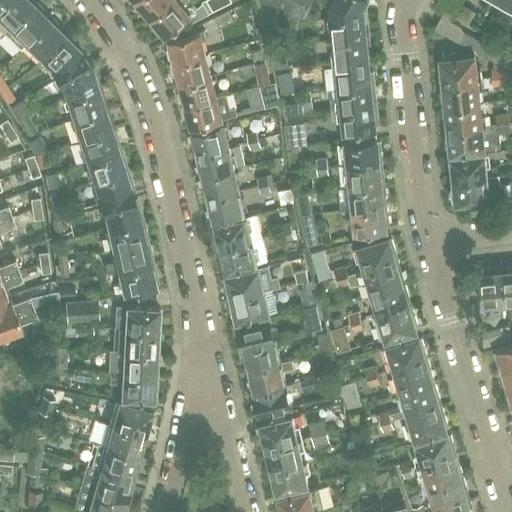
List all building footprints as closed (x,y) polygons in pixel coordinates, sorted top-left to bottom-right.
[(0,20),(1,19),(9,26),(32,3),(29,0),(3,0),(0,3),(0,20)] [(138,0),(152,17),(172,0),(138,0)] [(191,22),(231,0),(205,0),(197,7),(191,0),(172,0),(152,17),(165,33),(187,15),(191,22)] [(310,11),(316,0),(255,0),(261,24),(275,23),(297,20),(321,17),(320,10),(310,11)] [(331,0),(330,3),(331,17),(332,17),(334,17),(365,14),(364,5),(366,0),(331,0)] [(449,0),(444,10),(468,23),(475,10),(457,0),(449,0)] [(9,26),(25,42),(48,18),(32,3),(9,26)] [(235,19),(229,9),(215,16),(220,27),(235,19)] [(332,17),(334,39),(367,36),(365,14),(334,17),(332,17)] [(442,14),(435,28),(460,41),(464,31),(462,25),(442,14)] [(25,42),(41,57),(64,34),(48,18),(25,42)] [(276,27),(275,23),(261,24),(262,24),(265,39),(274,38),(273,27),(276,27)] [(169,38),(175,60),(207,52),(201,30),(169,38)] [(511,56),(464,31),(460,41),(493,59),(505,66),(505,65),(511,68),(511,56)] [(50,66),(55,73),(56,75),(86,59),(80,48),(64,34),(41,57),(50,66)] [(334,39),(336,61),(337,64),(370,61),(367,36),(334,39)] [(254,64),(264,61),(261,48),(251,50),(254,64)] [(273,52),(277,68),(289,66),(286,51),(273,52)] [(175,60),(181,82),(212,74),(207,52),(175,60)] [(442,58),(444,81),(477,77),(475,54),(442,58)] [(62,83),(66,96),(97,86),(91,67),(86,59),(56,75),(62,83)] [(506,74),(505,66),(493,59),(494,67),(493,67),(493,76),(506,74)] [(260,85),(269,82),(264,61),(254,64),(260,85)] [(337,64),(339,87),(372,83),(370,61),(337,64)] [(0,73),(0,90),(8,85),(1,74),(0,73)] [(181,82),(186,103),(227,93),(218,95),(212,74),(181,82)] [(506,84),(506,74),(493,76),(494,85),(506,84)] [(444,81),(447,104),(480,100),(477,77),(444,81)] [(281,102),(276,81),(270,83),(269,82),(260,85),(263,94),(254,97),(257,108),(281,102)] [(374,105),(372,83),(339,87),(340,98),(330,100),(331,110),(374,105)] [(16,97),(15,97),(8,85),(0,90),(8,102),(16,97)] [(66,96),(73,117),(104,108),(97,86),(66,96)] [(238,114),(238,113),(236,106),(231,107),(227,93),(186,103),(192,126),(223,117),(238,114)] [(17,118),(18,117),(32,110),(26,100),(19,103),(18,101),(9,105),(17,118)] [(447,104),(449,127),(482,123),(480,100),(447,104)] [(303,101),(282,103),(284,115),(293,114),(293,113),(304,112),(307,112),(307,105),(303,105),(303,101)] [(344,131),(377,128),(374,105),(331,110),(332,121),(343,119),(344,131)] [(73,117),(80,138),(111,129),(104,108),(73,117)] [(497,113),(497,122),(511,120),(510,112),(497,113)] [(287,146),(307,143),(305,121),(294,123),(293,114),(284,115),(285,124),(287,146)] [(27,116),(19,120),(27,133),(35,129),(27,116)] [(7,118),(0,122),(0,125),(4,132),(13,127),(7,118)] [(502,146),(500,131),(511,130),(511,120),(497,122),(482,123),(449,127),(452,151),(502,146)] [(224,122),(193,129),(198,152),(230,145),(224,122)] [(10,141),(18,136),(13,127),(4,132),(10,141)] [(80,138),(87,161),(118,151),(111,129),(80,138)] [(246,132),(249,141),(259,138),(257,130),(246,132)] [(35,153),(43,148),(47,145),(39,132),(27,139),(35,153)] [(251,149),(261,146),(269,144),(267,136),(259,138),(249,141),(251,149)] [(377,137),(346,141),(348,163),(380,160),(377,137)] [(198,152),(203,174),(235,167),(230,145),(198,152)] [(51,160),(43,148),(35,153),(42,165),(51,160)] [(87,161),(94,181),(125,171),(118,151),(87,161)] [(485,151),(454,155),(452,155),(454,178),(488,174),(485,151)] [(33,154),(30,155),(24,157),(28,167),(37,163),(33,154)] [(313,159),(313,166),(328,165),(327,157),(313,159)] [(348,163),(351,185),(382,182),(380,160),(348,163)] [(41,173),(37,163),(28,167),(32,177),(41,173)] [(329,174),(328,165),(313,166),(314,175),(329,174)] [(203,174),(209,197),(240,189),(235,167),(203,174)] [(94,181),(100,202),(101,203),(132,194),(125,171),(94,181)] [(45,173),(48,188),(57,187),(55,172),(45,173)] [(257,176),(259,184),(274,181),(272,173),(257,176)] [(499,174),(488,175),(488,174),(454,178),(457,201),(506,196),(505,182),(500,183),(499,174)] [(285,179),(274,181),(259,184),(261,193),(276,189),(275,186),(285,183),(285,179)] [(351,185),(353,207),(385,204),(382,182),(351,185)] [(214,219),(245,211),(240,189),(209,197),(214,219)] [(309,190),(298,192),(302,213),(313,212),(309,190)] [(104,214),(108,227),(139,220),(136,206),(132,194),(101,203),(104,214)] [(30,198),(31,207),(41,203),(40,197),(30,198)] [(61,214),(58,200),(49,201),(51,216),(61,214)] [(43,218),(41,203),(31,207),(33,219),(43,218)] [(387,228),(385,204),(353,207),(356,231),(387,228)] [(0,218),(11,214),(8,205),(0,207),(0,218)] [(320,242),(313,212),(302,213),(309,244),(320,242)] [(257,213),(215,223),(221,246),(262,237),(257,213)] [(0,240),(1,240),(0,236),(0,230),(15,225),(11,214),(0,218),(0,240)] [(54,234),(63,233),(61,218),(52,219),(54,234)] [(108,227),(113,248),(144,241),(139,220),(108,227)] [(280,223),(282,232),(297,228),(295,221),(291,221),(280,223)] [(299,237),(297,228),(282,232),(284,240),(295,238),(295,237),(299,237)] [(389,236),(358,245),(365,268),(396,259),(389,236)] [(226,270),(258,262),(268,260),(262,237),(221,246),(226,270)] [(150,262),(144,241),(113,248),(116,259),(104,262),(107,271),(118,268),(118,270),(150,262)] [(65,246),(56,247),(58,262),(67,260),(65,246)] [(38,252),(39,263),(49,261),(48,251),(38,252)] [(365,268),(371,291),(403,281),(396,259),(365,268)] [(0,276),(19,270),(15,260),(0,265),(0,276)] [(70,274),(67,260),(58,262),(60,275),(70,274)] [(41,273),(50,272),(49,261),(39,263),(41,273)] [(112,285),(114,292),(123,291),(155,286),(150,262),(118,270),(121,284),(112,285)] [(335,267),(338,277),(349,273),(346,265),(335,267)] [(259,266),(226,274),(232,296),(265,289),(259,266)] [(479,272),(482,302),(482,303),(507,301),(504,269),(479,272)] [(0,297),(9,294),(6,286),(22,280),(19,270),(0,276),(0,297)] [(351,282),(349,273),(338,277),(340,286),(351,282)] [(330,278),(333,287),(340,285),(337,276),(330,278)] [(371,291),(378,313),(409,304),(403,281),(371,291)] [(300,287),(304,303),(320,300),(316,283),(300,287)] [(58,287),(58,291),(59,296),(74,295),(73,286),(58,287)] [(238,320),(270,312),(265,289),(232,296),(238,320)] [(274,314),(284,314),(285,290),(275,290),(274,314)] [(58,291),(57,291),(49,292),(50,302),(60,301),(59,296),(58,291)] [(0,297),(0,318),(34,306),(30,297),(12,303),(9,294),(0,297)] [(99,317),(97,298),(97,297),(65,299),(67,319),(99,317)] [(51,313),(61,311),(60,301),(50,302),(51,313)] [(158,306),(127,304),(126,304),(125,327),(157,329),(158,306)] [(302,307),(307,331),(323,327),(317,304),(302,307)] [(385,337),(416,328),(409,304),(378,313),(385,337)] [(0,340),(24,332),(20,322),(37,316),(34,306),(0,318),(0,340)] [(362,319),(359,310),(349,314),(351,322),(362,319)] [(341,315),(333,318),(336,326),(344,324),(341,315)] [(271,317),(238,325),(243,343),(243,342),(244,345),(276,337),(273,327),(271,317)] [(364,328),(362,319),(351,322),(354,331),(364,328)] [(333,339),(347,334),(345,324),(330,328),(333,339)] [(76,336),(94,335),(93,325),(75,326),(76,336)] [(501,326),(502,341),(511,338),(510,325),(501,326)] [(155,351),(157,329),(125,327),(124,349),(155,351)] [(329,332),(324,333),(317,334),(322,350),(333,348),(329,332)] [(419,336),(387,345),(395,368),(426,359),(419,336)] [(244,345),(249,367),(281,360),(276,337),(244,345)] [(511,342),(497,347),(504,369),(511,366),(511,342)] [(66,367),(66,366),(68,347),(56,346),(49,365),(66,367)] [(337,364),(333,348),(322,350),(326,367),(337,364)] [(111,349),(110,372),(154,374),(155,351),(124,349),(111,349)] [(47,361),(36,357),(33,369),(44,373),(47,361)] [(249,367),(254,390),(287,382),(284,370),(295,368),(293,358),(282,361),(281,360),(249,367)] [(395,368),(401,391),(433,381),(426,359),(395,368)] [(365,367),(368,377),(378,373),(376,364),(365,367)] [(81,371),(80,379),(90,379),(91,372),(81,371)] [(121,396),(148,398),(153,398),(154,374),(110,372),(110,382),(122,383),(121,396)] [(381,382),(378,373),(368,377),(370,385),(381,382)] [(319,384),(317,376),(302,380),(304,388),(319,384)] [(342,383),(345,395),(359,391),(355,380),(342,383)] [(287,383),(287,382),(254,390),(255,393),(255,394),(259,414),(292,406),(289,390),(296,389),(294,381),(287,383)] [(401,391),(406,405),(378,413),(381,421),(392,418),(408,414),(408,413),(439,403),(433,381),(401,391)] [(43,395),(40,402),(53,407),(56,400),(43,395)] [(151,409),(119,400),(113,423),(144,432),(151,409)] [(40,402),(37,410),(51,414),(53,407),(40,402)] [(408,414),(415,437),(447,427),(439,403),(408,413),(408,414)] [(293,414),(262,421),(267,444),(298,437),(293,414)] [(312,433),(323,431),(327,430),(324,418),(309,422),(312,433)] [(394,427),(392,418),(381,421),(383,430),(394,427)] [(138,454),(144,432),(113,423),(107,445),(138,454)] [(45,427),(31,425),(28,451),(41,451),(43,452),(45,427)] [(327,430),(323,431),(312,433),(314,446),(330,442),(327,430)] [(416,441),(417,442),(420,453),(414,455),(417,465),(455,454),(448,432),(416,441)] [(267,444),(273,468),(304,460),(298,437),(267,444)] [(132,476),(138,454),(107,445),(92,441),(86,463),(132,476)] [(362,456),(359,446),(344,451),(347,461),(362,457),(362,456)] [(12,459),(14,450),(3,449),(2,458),(12,459)] [(28,451),(14,450),(12,459),(27,461),(28,451)] [(28,451),(27,461),(26,471),(30,472),(30,471),(40,474),(40,475),(47,475),(48,467),(41,466),(43,452),(41,451),(28,451)] [(362,457),(366,474),(376,471),(372,454),(363,457),(362,456),(362,457)] [(426,474),(430,485),(461,476),(455,454),(417,465),(420,475),(426,474)] [(412,467),(412,466),(409,458),(400,461),(403,470),(412,467)] [(273,468),(278,490),(309,483),(304,460),(273,468)] [(11,474),(12,465),(12,464),(2,463),(1,473),(11,474)] [(126,499),(132,476),(86,463),(80,486),(126,499)] [(414,475),(412,467),(403,470),(405,478),(414,475)] [(30,471),(30,472),(29,484),(39,485),(40,475),(40,474),(30,471)] [(386,471),(376,473),(379,485),(388,483),(386,471)] [(376,473),(368,475),(370,487),(379,485),(376,473)] [(430,509),(436,507),(437,508),(468,498),(461,476),(430,485),(433,497),(427,499),(430,509)] [(121,511),(126,499),(80,486),(74,508),(88,511),(87,511),(121,511)] [(310,487),(279,494),(283,511),(304,511),(315,510),(315,509),(323,508),(318,486),(310,488),(310,487)] [(28,489),(27,496),(42,497),(42,491),(28,489)] [(357,492),(356,492),(353,493),(342,495),(344,503),(359,500),(357,492)] [(27,496),(27,505),(41,506),(42,497),(27,496)] [(471,511),(468,498),(437,508),(437,511),(471,511)] [(384,511),(384,509),(376,511),(374,502),(359,505),(360,510),(361,510),(360,511),(384,511)] [(423,503),(412,507),(412,511),(424,511),(426,511),(423,503)]
